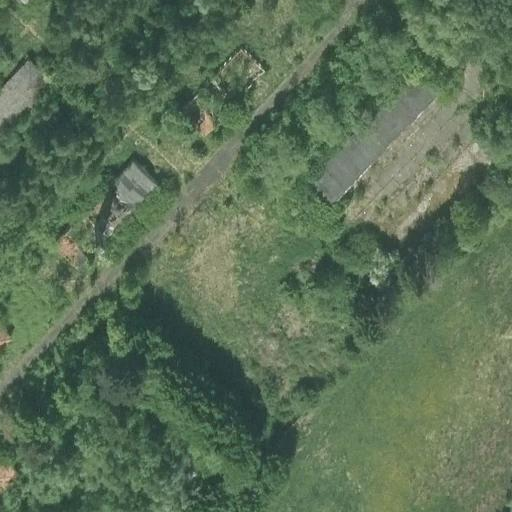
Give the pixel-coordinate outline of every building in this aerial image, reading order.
[(270,68),(243,42),(181,106),(208,132),(270,68)] [(31,55),(0,86),(0,138),(57,80),(31,55)] [(332,202),(444,82),(415,55),(303,175),(332,202)] [(511,141),(495,125),(379,244),(405,270),(511,160),(511,141)] [(163,178),(138,155),(58,240),(83,263),(163,178)] [(0,319),(0,347),(14,334),(0,319)] [(0,457),(0,492),(17,474),(0,457)]
